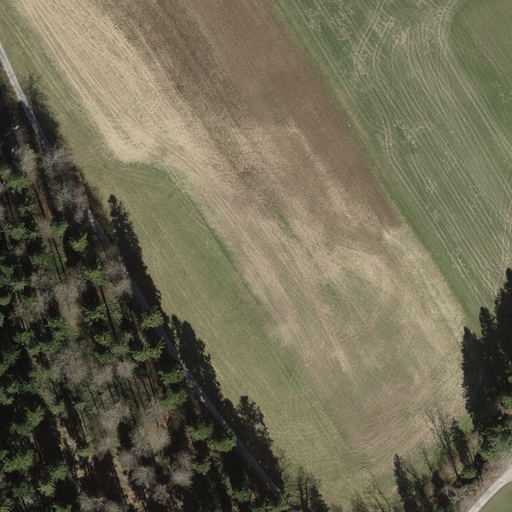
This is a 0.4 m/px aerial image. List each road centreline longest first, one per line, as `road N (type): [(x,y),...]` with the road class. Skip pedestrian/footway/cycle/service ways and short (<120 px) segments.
road 1 (track): [(0,45),(44,141),(177,359),(290,511)]
road 2 (track): [(205,511),(0,432)]
